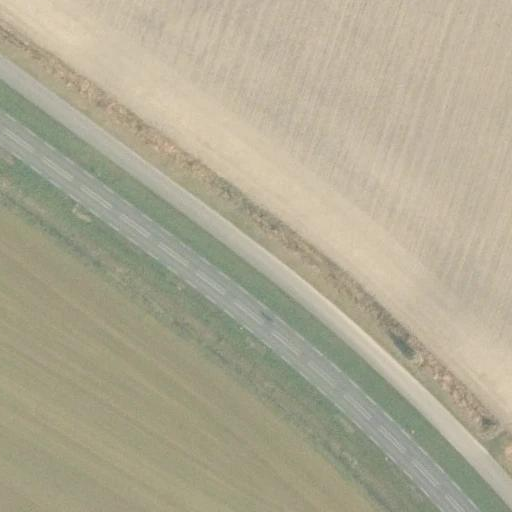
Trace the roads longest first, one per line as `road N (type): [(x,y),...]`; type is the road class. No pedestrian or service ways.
road 1 (unclassified): [(0,67),(288,282),(398,378),(511,497)]
road 2 (primary): [(458,511),(384,432),(259,323),(0,132)]
